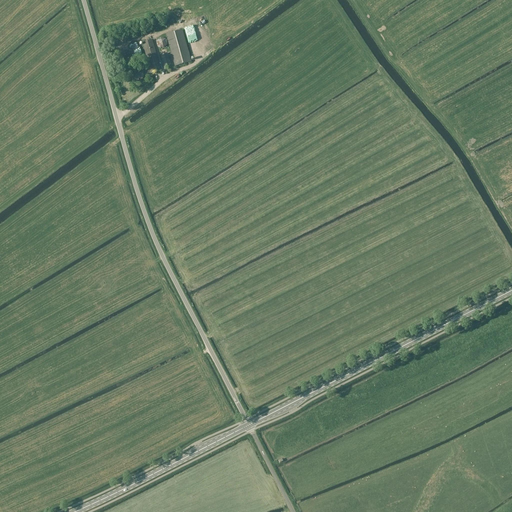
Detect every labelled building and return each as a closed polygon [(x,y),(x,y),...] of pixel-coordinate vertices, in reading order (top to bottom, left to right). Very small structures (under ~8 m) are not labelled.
[(167,35),(175,67),(190,63),(182,31),(167,35)] [(166,40),(161,38),(156,42),(158,47),(163,49),(167,45),(166,40)] [(141,70),(131,73),(133,80),(143,78),(143,76),(151,73),(151,74),(161,71),(152,40),(142,43),(150,69),(141,71),(141,70)] [(119,48),(120,56),(131,53),(129,46),(119,48)] [(191,56),(194,59),(199,54),(193,49),(190,52),(192,54),(191,56)] [(171,68),(167,54),(160,55),(164,70),(171,68)]
